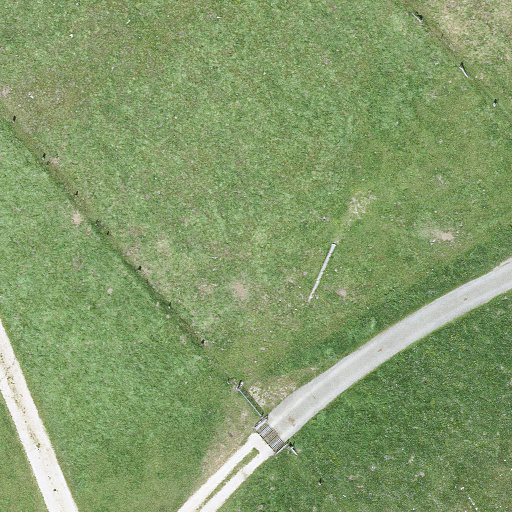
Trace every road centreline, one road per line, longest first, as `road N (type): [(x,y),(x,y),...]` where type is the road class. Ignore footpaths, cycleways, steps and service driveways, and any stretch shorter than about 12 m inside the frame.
road 1 (track): [(197,511),(271,435),(365,358),(511,275)]
road 2 (track): [(64,511),(0,349)]
